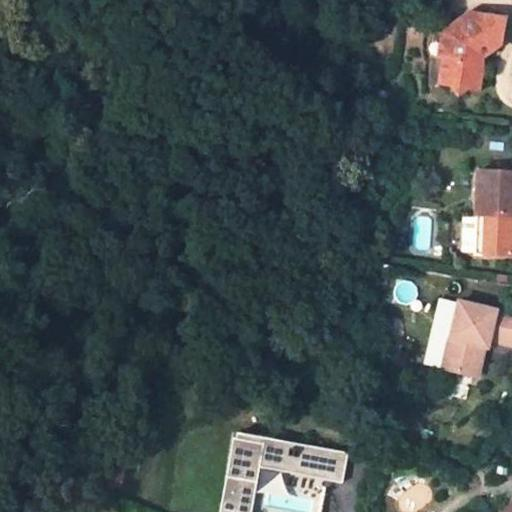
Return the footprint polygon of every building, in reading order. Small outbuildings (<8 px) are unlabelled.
[(476,91),(480,59),(497,45),(501,19),(467,14),(441,33),(443,35),(436,85),(448,87),(455,95),(465,89),(476,91)] [(480,257),(511,258),(511,173),(475,172),(473,213),(482,214),(480,257)] [(473,213),(471,257),(480,257),(482,214),(473,213)] [(470,376),(478,339),(484,340),(511,346),(511,342),(511,316),(456,304),(442,369),(470,376)] [(476,377),(484,340),(478,339),(470,376),(476,377)] [(229,439),(221,511),(251,511),(253,493),(280,495),(282,477),(343,483),(346,450),(229,439)] [(511,511),(511,500),(500,511),(511,511)]
